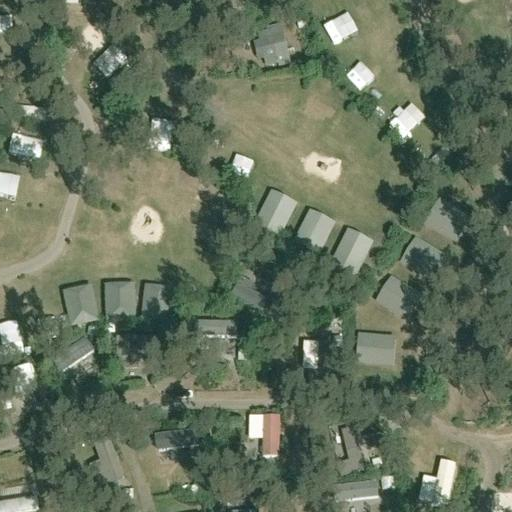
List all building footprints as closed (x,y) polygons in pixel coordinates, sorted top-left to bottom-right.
[(77,0),(78,23),(95,23),(94,0),(77,0)] [(296,53),(275,55),(277,74),(298,71),(296,53)] [(271,128),(291,128),(292,94),(271,94),(271,128)] [(323,101),(319,120),(342,126),(347,107),(323,101)] [(345,144),(362,161),(385,139),(368,122),(345,144)] [(160,168),(181,169),(182,146),(160,146),(160,168)] [(133,224),(140,205),(114,195),(107,214),(133,224)] [(296,249),(311,214),(284,202),(268,236),(296,249)] [(10,211),(0,217),(0,224),(3,228),(16,219),(10,211)] [(215,215),(216,233),(228,232),(227,214),(215,215)] [(330,258),(347,238),(328,222),(311,242),(330,258)] [(0,246),(21,231),(16,223),(0,234),(0,246)] [(125,258),(130,236),(99,229),(94,250),(125,258)] [(22,233),(9,240),(16,253),(29,246),(22,233)] [(358,246),(348,263),(371,276),(380,259),(358,246)] [(121,335),(145,337),(148,304),(124,302),(121,335)] [(179,333),(184,311),(164,307),(160,329),(179,333)] [(131,382),(148,382),(147,351),(130,352),(131,382)] [(101,355),(68,375),(79,391),(111,372),(101,355)] [(333,373),(333,358),(318,357),(317,373),(333,373)] [(43,377),(28,381),(32,394),(46,390),(43,377)]
